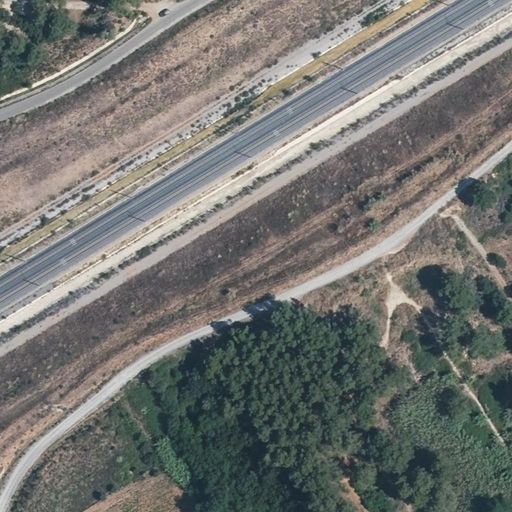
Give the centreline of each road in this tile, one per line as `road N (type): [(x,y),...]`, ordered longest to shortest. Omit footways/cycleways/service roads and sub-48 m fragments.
road 1 (unclassified): [(1,511),(26,457),(127,377),(341,272),(511,147)]
road 2 (unclassified): [(0,115),(53,94),(178,10)]
road 3 (unclassified): [(14,0),(178,10)]
